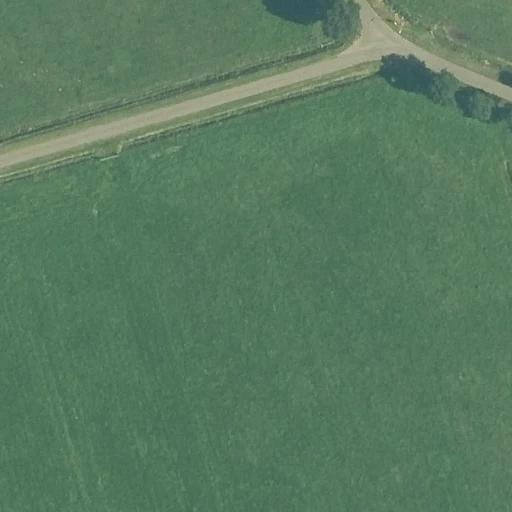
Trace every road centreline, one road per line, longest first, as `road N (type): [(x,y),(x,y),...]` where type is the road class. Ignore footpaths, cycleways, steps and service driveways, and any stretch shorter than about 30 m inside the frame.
road 1 (unclassified): [(0,164),(349,63),(381,39)]
road 2 (unclassified): [(511,98),(381,39)]
